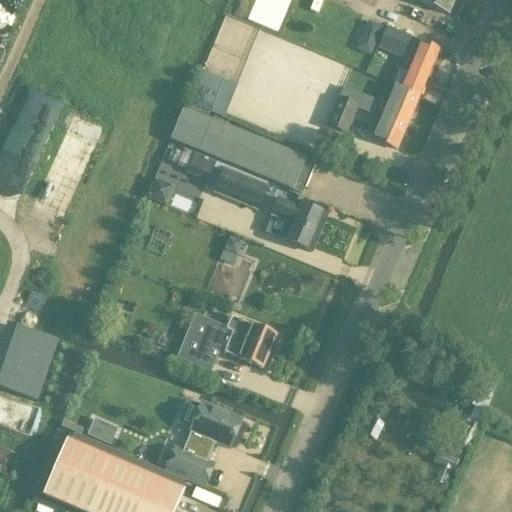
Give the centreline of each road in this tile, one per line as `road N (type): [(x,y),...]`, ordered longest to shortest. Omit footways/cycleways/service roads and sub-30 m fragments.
road 1 (tertiary): [(276,511),(495,0)]
road 2 (track): [(0,111),(51,0)]
